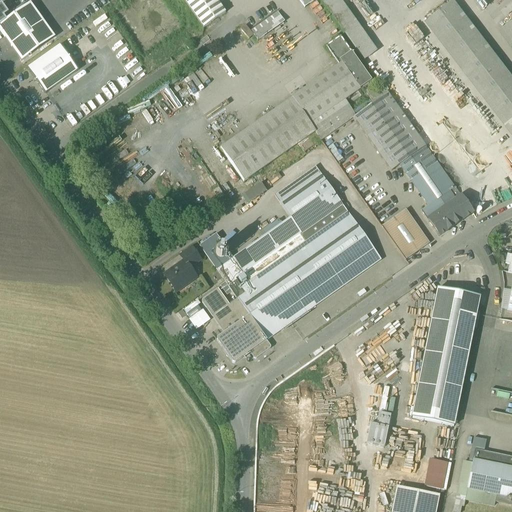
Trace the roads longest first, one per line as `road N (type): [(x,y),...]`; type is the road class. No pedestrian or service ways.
road 1 (unclassified): [(229,405),(0,80)]
road 2 (residential): [(229,405),(473,233)]
